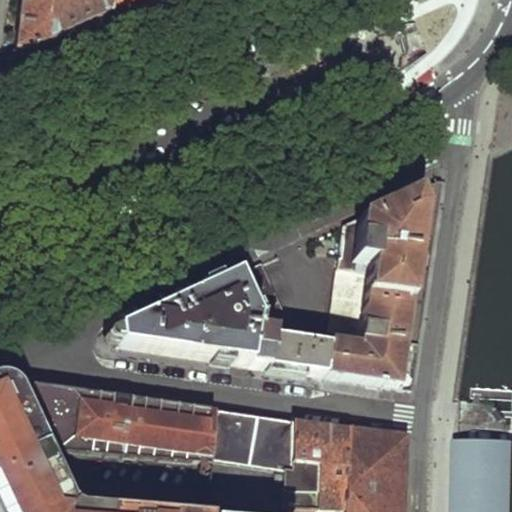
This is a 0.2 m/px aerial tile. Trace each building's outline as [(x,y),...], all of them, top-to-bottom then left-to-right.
[(20,0),(15,49),(22,55),(65,34),(107,14),(107,0),(20,0)] [(139,0),(107,0),(107,14),(139,0)] [(341,229),(326,346),(321,380),(410,394),(425,294),(441,185),(437,184),(410,197),(341,229)] [(177,305),(113,335),(116,350),(243,369),(250,325),(250,312),(278,299),(261,267),(177,305)] [(278,299),(250,312),(250,325),(273,329),(277,330),(281,327),(283,308),(278,299)] [(250,325),(243,369),(284,375),(321,380),(326,346),(272,337),(273,329),(250,325)] [(0,511),(207,511),(210,466),(213,413),(55,390),(9,384),(0,387),(0,511)] [(248,418),(213,413),(210,466),(290,478),(288,511),(315,511),(316,468),(291,467),(292,424),(248,418)] [(344,511),(347,433),(318,428),(292,424),(291,467),(316,468),(315,511),(344,511)] [(347,433),(344,511),(400,511),(404,442),(372,437),(347,433)] [(504,511),(507,441),(457,439),(454,511),(504,511)]
